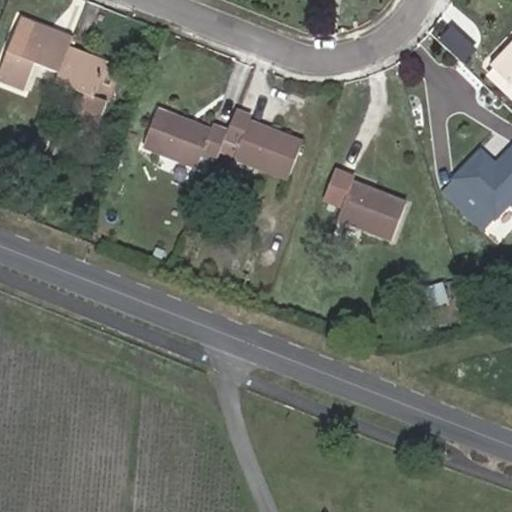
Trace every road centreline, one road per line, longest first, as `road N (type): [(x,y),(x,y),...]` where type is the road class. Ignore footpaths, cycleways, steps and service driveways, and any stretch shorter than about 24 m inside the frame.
road 1 (tertiary): [(511,440),(0,242)]
road 2 (residential): [(154,0),(301,58),(339,58),(377,44),(422,0)]
